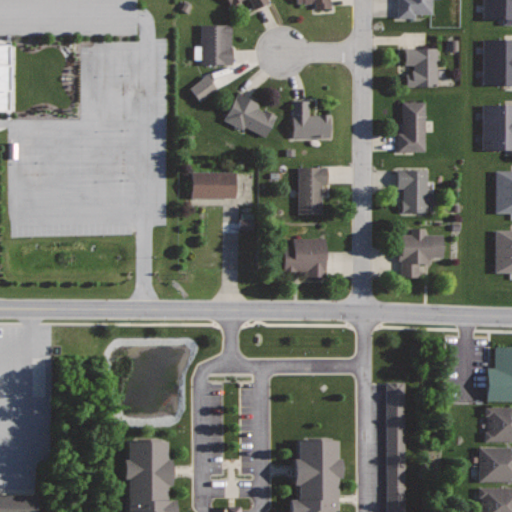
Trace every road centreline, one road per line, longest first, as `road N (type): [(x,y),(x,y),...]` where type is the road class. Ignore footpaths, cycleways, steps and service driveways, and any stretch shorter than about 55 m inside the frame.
road 1 (residential): [(511,315),(0,308)]
road 2 (residential): [(362,311),(364,0)]
